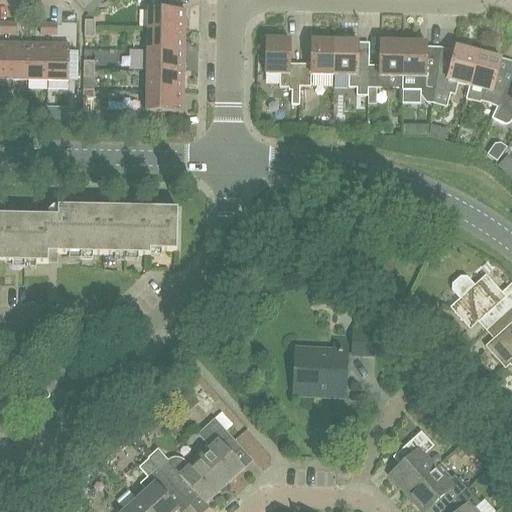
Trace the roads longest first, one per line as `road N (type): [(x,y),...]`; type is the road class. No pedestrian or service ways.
road 1 (residential): [(9,449),(214,264),(227,227),(226,158)]
road 2 (tertiary): [(511,244),(462,210),(379,177),(226,158)]
road 3 (residential): [(352,501),(388,416),(442,369),(465,371),(511,423)]
road 4 (unclassified): [(230,1),(484,0)]
road 5 (tertiary): [(226,158),(0,155)]
road 6 (residential): [(226,158),(230,1)]
